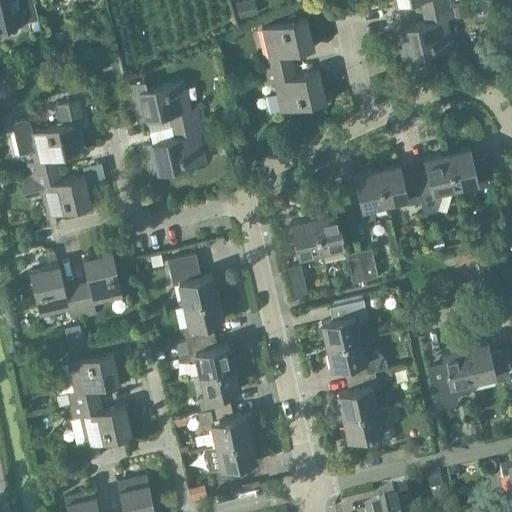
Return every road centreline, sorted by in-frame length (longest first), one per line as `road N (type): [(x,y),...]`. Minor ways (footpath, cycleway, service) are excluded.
road 1 (residential): [(309,490),(238,204)]
road 2 (residential): [(511,445),(309,490)]
road 3 (residential): [(511,132),(503,113),(476,92),(451,86),(366,122)]
road 4 (residential): [(238,204),(262,171),(366,122)]
road 5 (residential): [(366,122),(344,28),(367,23)]
